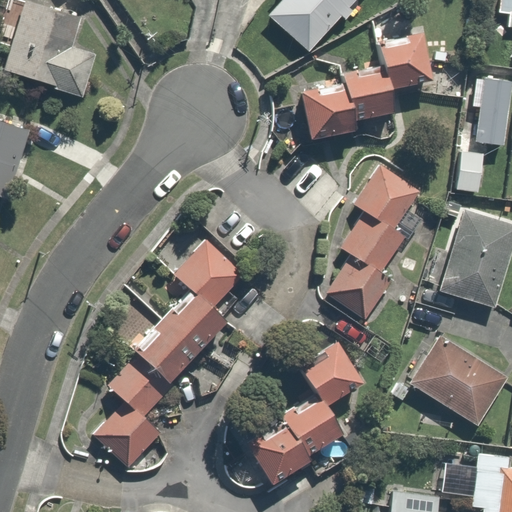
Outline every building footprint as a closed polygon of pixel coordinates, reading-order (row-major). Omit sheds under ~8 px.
[(67,44),(77,6),(53,0),(19,0),(1,66),(83,89),(93,51),(67,44)] [(347,0),(272,0),(262,12),(305,49),(347,0)] [(511,32),(511,34),(509,60),(511,60),(511,0),(496,0),(493,30),(511,32)] [(311,87),(295,90),(300,135),(350,129),(348,114),(385,109),(382,84),(426,79),(419,24),(409,25),(408,12),(367,17),(372,55),(334,59),(336,77),(310,80),(311,87)] [(503,137),(511,74),(469,69),(461,131),(469,132),(468,142),(502,146),(503,137)] [(23,124),(0,116),(0,193),(1,194),(23,124)] [(479,148),(455,146),(451,186),(475,188),(479,148)] [(392,221),(411,182),(369,161),(346,207),(356,212),(339,248),(343,250),(322,292),(370,316),(393,270),(384,266),(403,226),(392,221)] [(449,220),(428,286),(489,305),(511,231),(511,222),(445,202),(440,217),(449,220)] [(241,265),(201,232),(169,271),(182,282),(131,343),(135,347),(104,385),(118,396),(85,435),(121,465),(154,426),(137,412),(225,307),(214,298),(241,265)] [(503,375),(433,332),(402,382),(472,425),(503,375)] [(354,377),(326,338),(287,366),(303,388),(266,414),(271,421),(238,445),(263,480),(339,425),(321,400),(354,377)] [(476,504),(474,511),(511,511),(511,466),(504,466),(505,451),(473,447),(466,503),(476,504)] [(431,511),(435,489),(388,482),(383,511),(431,511)]
